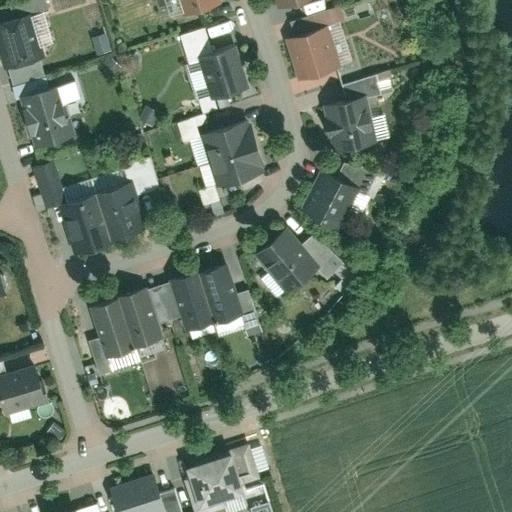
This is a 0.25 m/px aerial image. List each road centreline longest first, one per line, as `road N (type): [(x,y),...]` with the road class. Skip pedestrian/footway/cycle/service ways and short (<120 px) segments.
road 1 (residential): [(44,286),(261,214),(286,193),(295,133),(252,0)]
road 2 (residential): [(92,454),(511,322)]
road 3 (residential): [(92,454),(44,286)]
